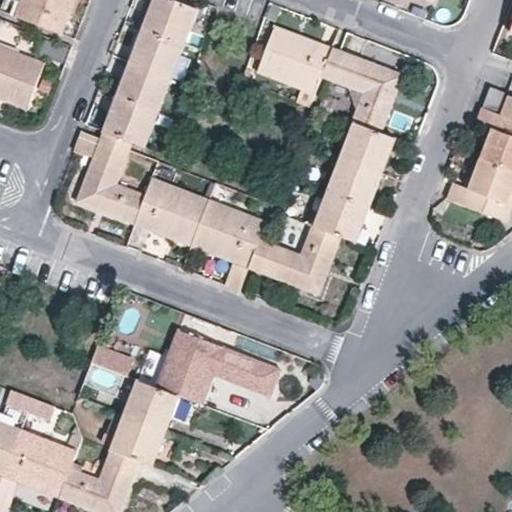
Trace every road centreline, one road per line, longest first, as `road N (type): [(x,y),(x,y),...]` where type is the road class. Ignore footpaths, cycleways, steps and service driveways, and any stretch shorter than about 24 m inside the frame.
road 1 (residential): [(383,367),(23,228)]
road 2 (residential): [(383,367),(384,298),(470,60)]
road 3 (residential): [(235,492),(383,367)]
road 4 (residential): [(49,161),(112,0)]
road 5 (residential): [(317,0),(470,60)]
road 6 (residential): [(383,367),(511,265)]
